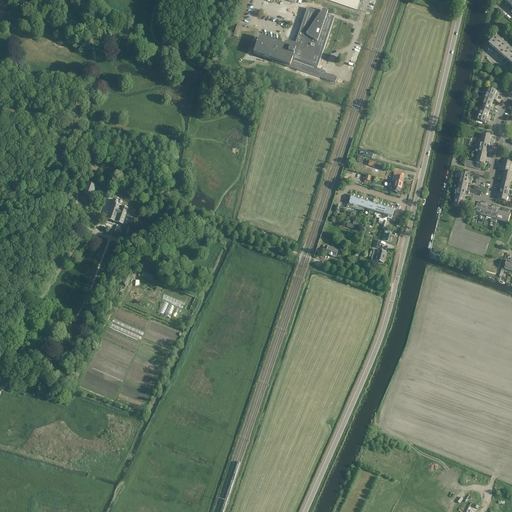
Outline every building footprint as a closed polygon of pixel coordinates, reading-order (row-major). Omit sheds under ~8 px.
[(326,0),(356,10),(359,0),(326,0)] [(334,18),(307,8),(295,43),(294,45),(289,44),(284,44),(283,46),(259,38),(253,54),(290,67),(289,68),(335,83),(337,78),(325,74),(325,72),(317,69),(334,18)] [(243,24),(237,23),(233,37),(238,38),(243,24)] [(489,46),(494,50),(501,56),(509,48),(503,43),(504,43),(503,42),(502,42),(496,38),(489,46)] [(511,51),(509,48),(501,56),(511,65),(511,51)] [(485,87),(483,93),(486,94),(497,98),(499,95),(496,94),(496,91),(485,87)] [(486,94),(484,99),(493,102),(494,100),(496,101),(497,98),(486,94)] [(484,99),(483,105),(494,109),(495,106),(492,105),(493,102),(484,99)] [(483,105),(481,110),(489,113),(490,110),(493,112),(494,109),(483,105)] [(481,110),(479,115),(490,119),(491,116),(488,115),(489,113),(481,110)] [(490,119),(479,115),(477,121),(485,124),(486,121),(489,122),(490,119)] [(477,143),(476,148),(479,148),(479,149),(492,151),(492,150),(488,149),(489,146),(480,144),(477,143)] [(394,172),(392,182),(402,184),(404,178),(403,178),(404,175),(394,172)] [(459,172),(458,178),(460,178),(472,181),(472,179),(472,178),(470,177),(470,175),(462,173),(459,172)] [(390,181),(388,187),(390,188),(389,192),(392,193),(397,194),(397,193),(399,193),(399,192),(400,190),(401,190),(401,187),(403,188),(404,185),(402,185),(402,184),(392,182),(390,181)] [(82,195),(92,199),(96,187),(86,183),(82,195)] [(459,184),(458,189),(469,192),(470,189),(467,188),(468,186),(459,184)] [(347,205),(347,208),(349,209),(350,207),(350,205),(351,205),(353,205),(352,207),(355,208),(355,209),(356,209),(356,210),(360,198),(351,195),(349,204),(348,204),(347,205)] [(456,195),(455,201),(466,203),(467,200),(464,200),(465,197),(456,195)] [(360,198),(356,210),(362,211),(363,208),(362,208),(363,204),(366,205),(368,200),(360,198)] [(363,208),(370,210),(371,208),(373,201),(368,199),(368,200),(366,205),(363,204),(362,208),(363,208)] [(107,220),(115,223),(120,206),(116,205),(118,202),(114,200),(107,220)] [(370,210),(369,213),(372,214),(373,211),(375,212),(378,204),(379,202),(373,201),(371,208),(370,210)] [(484,204),(481,203),(480,206),(477,205),(475,213),(480,215),(484,204)] [(378,204),(375,212),(383,215),(386,206),(378,204)] [(484,204),(480,215),(486,217),(488,208),(486,207),(487,205),(484,204)] [(120,206),(115,223),(122,225),(128,209),(120,206)] [(386,206),(383,215),(388,216),(387,219),(391,220),(392,217),(395,209),(386,206)] [(488,208),(486,217),(491,218),(495,207),(492,206),(491,209),(488,208)] [(498,208),(495,207),(491,218),(497,220),(499,212),(497,211),(498,208)] [(499,212),(497,220),(502,222),(506,211),(503,210),(502,212),(499,212)] [(506,211),(502,222),(508,224),(511,215),(508,214),(509,211),(506,211)] [(346,227),(354,230),(354,228),(355,228),(357,221),(354,220),(352,225),(353,225),(347,224),(346,227)] [(385,232),(383,241),(390,243),(392,236),(390,236),(391,233),(385,232)] [(326,250),(325,254),(329,256),(330,257),(332,257),(335,258),(338,250),(334,248),(335,247),(332,246),(332,248),(328,246),(327,248),(325,247),(325,249),(326,250)] [(373,252),(372,255),(385,258),(386,253),(378,251),(375,250),(374,253),(373,252)] [(371,257),(370,260),(375,262),(383,264),(385,258),(372,255),(372,258),(371,257)] [(143,271),(141,276),(151,280),(153,275),(143,271)] [(127,274),(122,284),(126,286),(130,278),(131,276),(127,274)] [(163,315),(169,304),(163,301),(158,312),(163,315)] [(170,317),(175,307),(169,305),(164,315),(170,317)] [(476,511),(479,507),(471,503),(466,511),(476,511)]
